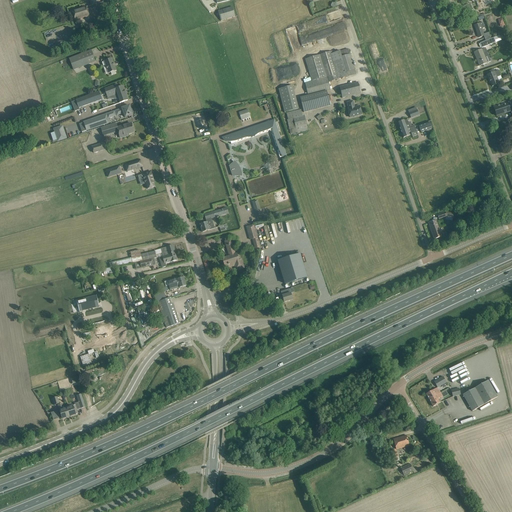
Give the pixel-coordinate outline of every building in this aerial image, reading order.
[(471,10),(469,4),(460,7),(462,13),(471,10)] [(89,16),(86,7),(72,12),(75,21),(89,16)] [(235,16),(232,7),(218,11),(221,21),(235,16)] [(323,36),(344,30),(342,23),(321,30),(323,36)] [(484,38),(490,36),(489,32),(483,34),(482,29),(485,28),(483,23),(475,25),(479,38),(484,36),(484,38)] [(501,40),(499,35),(480,43),(482,48),(501,40)] [(489,56),(485,48),(474,53),(480,66),(487,63),(485,57),(489,56)] [(305,60),(311,81),(327,77),(328,77),(329,82),(356,74),(348,49),(333,54),(332,52),(305,60)] [(96,62),(91,51),(69,60),(74,71),(96,62)] [(107,69),(108,73),(110,73),(111,75),(116,73),(115,71),(116,71),(112,59),(107,61),(104,61),(102,62),(104,70),(107,69)] [(501,76),(498,70),(494,72),(493,70),(486,73),(487,75),(489,82),(490,82),(492,86),(499,84),(497,77),(501,76)] [(327,77),(305,83),(308,96),(327,91),(331,90),(327,77)] [(361,93),(358,82),(339,87),(342,98),(361,93)] [(128,100),(123,86),(118,88),(117,85),(105,89),(108,99),(118,99),(119,103),(128,100)] [(299,109),(293,86),(278,89),(284,113),(299,109)] [(308,96),(300,98),(303,109),(303,112),(330,106),(327,91),(308,96)] [(102,99),(99,92),(76,100),(79,108),(102,99)] [(354,107),(353,101),(347,103),(348,108),(347,109),(350,117),(362,114),(359,106),(354,107)] [(496,107),(494,108),(497,116),(510,112),(507,103),(504,104),(503,102),(496,104),(496,107)] [(121,109),(115,111),(117,116),(117,115),(124,113),(125,116),(125,118),(129,116),(133,115),(132,113),(133,113),(132,109),(131,110),(130,108),(130,106),(128,106),(122,108),(122,109),(121,109)] [(419,115),(416,108),(408,111),(411,118),(419,115)] [(248,109),(239,112),(242,120),(251,117),(248,109)] [(303,109),(286,113),(288,120),(287,120),(290,134),(308,130),(304,115),(303,112),(303,109)] [(91,120),(79,124),(82,132),(105,124),(109,123),(108,119),(116,116),(114,112),(106,114),(106,115),(104,116),(93,119),(91,120)] [(203,112),(195,114),(199,129),(208,126),(203,112)] [(277,151),(280,158),(282,157),(283,157),(286,156),(274,120),(222,137),(223,139),(225,141),(226,142),(228,142),(230,142),(234,140),(235,143),(252,137),(252,138),(254,137),(268,132),(269,130),(272,132),(272,133),(276,147),(279,146),(280,150),(277,151)] [(406,126),(409,125),(407,120),(398,123),(400,131),(407,128),(406,126)] [(432,128),(430,122),(419,126),(421,132),(432,128)] [(117,128),(116,124),(101,129),(103,136),(118,132),(120,138),(127,136),(127,134),(134,132),(131,123),(117,128)] [(407,128),(400,131),(403,138),(410,136),(408,132),(410,132),(411,134),(417,132),(414,126),(410,128),(409,125),(406,126),(407,128)] [(55,132),(51,133),(53,141),(58,140),(65,138),(62,127),(55,130),(55,132)] [(76,148),(83,146),(80,136),(73,138),(76,148)] [(103,150),(101,144),(91,147),(94,153),(103,150)] [(140,160),(125,165),(127,172),(142,167),(140,160)] [(234,162),(229,166),(232,176),(239,176),(239,172),(238,169),(236,165),(234,162)] [(119,167),(106,171),(108,177),(121,173),(119,167)] [(151,172),(142,175),(145,184),(146,184),(147,190),(155,187),(152,180),(153,179),(151,172)] [(205,223),(200,224),(203,232),(207,231),(209,230),(215,229),(211,218),(221,216),(229,213),(227,208),(220,210),(204,215),(206,220),(207,222),(205,223)] [(442,237),(436,220),(428,223),(434,239),(442,237)] [(254,225),(246,227),(250,240),(253,239),(256,250),(260,248),(254,225)] [(235,255),(231,240),(225,242),(230,256),(223,259),(226,269),(234,266),(236,270),(244,268),(242,260),(239,261),(236,254),(235,255)] [(163,256),(162,256),(168,256),(171,255),(171,254),(175,253),(173,245),(160,249),(162,253),(155,254),(155,251),(140,255),(140,250),(130,252),(132,263),(136,262),(151,259),(162,256),(163,256)] [(177,260),(175,253),(171,254),(171,255),(168,256),(162,256),(163,257),(159,258),(162,268),(166,267),(165,263),(177,260)] [(299,254),(278,260),(285,283),(288,282),(303,278),(306,277),(299,254)] [(153,266),(151,259),(136,262),(136,263),(134,263),(135,270),(153,266)] [(166,286),(169,286),(170,290),(179,288),(186,286),(184,277),(177,279),(177,278),(164,282),(166,286)] [(290,293),(289,289),(281,292),(282,296),(284,302),(293,300),(291,293),(290,293)] [(99,307),(96,295),(76,300),(79,311),(99,307)] [(167,328),(180,323),(173,303),(171,304),(169,298),(171,298),(158,302),(167,328)] [(96,335),(100,335),(101,343),(115,340),(114,331),(107,333),(105,325),(95,327),(96,335)] [(481,360),(493,354),(491,348),(472,356),(475,362),(481,359),(481,360)] [(89,354),(80,357),(83,367),(92,364),(89,354)] [(465,380),(463,375),(454,378),(456,383),(465,380)] [(434,382),(437,388),(446,383),(443,377),(434,382)] [(488,381),(475,388),(484,404),(498,397),(488,381)] [(436,388),(426,394),(429,400),(436,396),(441,393),(439,389),(437,390),(436,388)] [(473,389),(463,395),(472,411),(482,405),(484,404),(475,388),(473,389)] [(436,396),(429,400),(433,407),(437,404),(440,403),(437,399),(441,397),(442,396),(441,393),(436,396)] [(65,407),(68,417),(78,414),(76,410),(85,407),(81,394),(76,396),(78,402),(74,404),(75,405),(69,407),(68,406),(65,407)] [(68,417),(65,407),(63,408),(62,404),(58,405),(62,419),(68,417)] [(50,412),(53,420),(59,418),(57,410),(50,412)] [(407,440),(406,436),(398,439),(398,438),(393,440),(396,449),(409,446),(408,441),(408,440),(407,440)] [(411,465),(401,469),(404,476),(414,472),(411,465)] [(231,495),(225,494),(225,499),(231,499),(230,506),(225,506),(225,510),(235,511),(236,495),(232,495),(232,494),(231,494),(231,495)]
